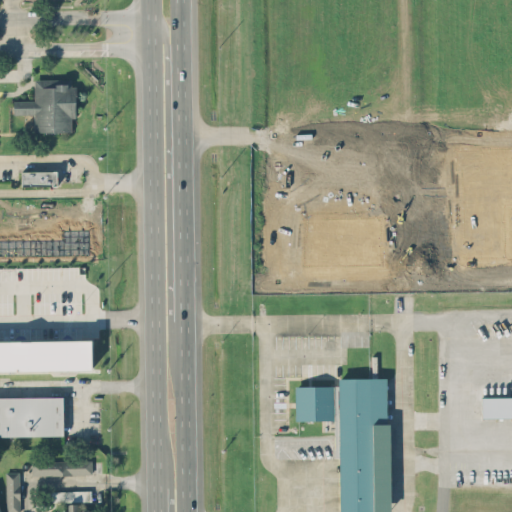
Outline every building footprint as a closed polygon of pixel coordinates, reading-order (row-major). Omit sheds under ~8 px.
[(32,131),(74,131),(75,77),(33,77),(33,99),(12,98),(12,113),(32,113),(32,131)] [(19,186),(57,186),(57,169),(19,169),(19,186)] [(0,370),(91,369),(91,339),(0,340),(0,370)] [(337,511),(387,511),(386,377),(335,377),(335,385),(293,385),(294,419),(336,418),(337,511)] [(0,395),(0,435),(62,435),(62,395),(0,395)] [(481,417),(511,416),(511,395),(481,396),(481,417)] [(90,459),(30,459),(30,473),(90,473),(90,459)] [(4,511),(18,511),(18,470),(4,470),(4,511)] [(88,499),(88,490),(49,490),(49,499),(88,499)] [(81,511),(82,510),(76,510),(76,503),(67,503),(67,511),(58,511),(81,511)]
